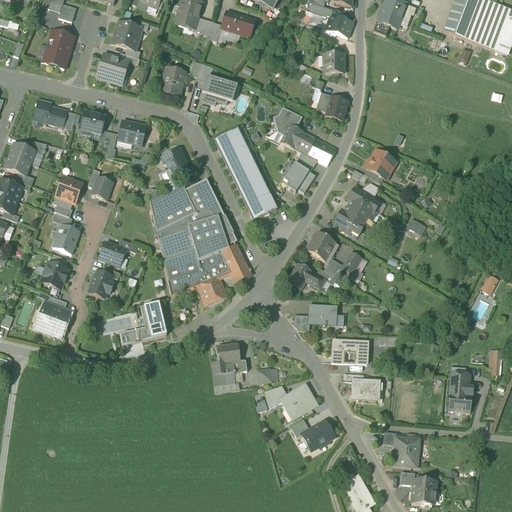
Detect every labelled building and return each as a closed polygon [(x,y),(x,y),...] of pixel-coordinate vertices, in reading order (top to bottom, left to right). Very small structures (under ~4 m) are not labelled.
[(0,0),(0,14),(0,15),(4,17),(7,16),(10,8),(9,6),(5,4),(3,5),(1,4),(2,0),(0,0)] [(59,15),(62,7),(64,1),(60,0),(50,0),(47,12),(59,15)] [(138,5),(139,0),(130,0),(128,6),(136,9),(138,5)] [(138,5),(157,12),(161,0),(139,0),(138,5)] [(192,33),(193,33),(202,5),(185,0),(182,0),(174,27),(175,28),(176,24),(193,30),(192,33)] [(279,0),(256,0),(272,11),(279,0)] [(301,0),(301,2),(308,4),(322,9),(324,3),(328,4),(328,1),(328,0),(301,0)] [(351,9),(351,0),(328,0),(328,1),(336,6),(351,9)] [(389,30),(397,32),(398,28),(406,7),(386,0),(377,24),(377,25),(389,30)] [(511,13),(500,8),(495,7),(479,0),(456,0),(444,35),(506,58),(511,42),(511,13)] [(503,0),(496,0),(495,7),(500,8),(503,0)] [(320,14),(322,9),(308,4),(306,10),(320,14)] [(58,21),(71,25),(75,11),(62,7),(59,15),(58,21)] [(413,10),(406,7),(398,28),(405,31),(413,10)] [(326,33),(336,37),(341,22),(342,17),(333,13),(326,33)] [(220,32),(240,38),(245,21),(226,15),(225,14),(222,28),(220,32)] [(245,20),(245,21),(240,38),(249,41),(255,23),(245,20)] [(0,27),(8,30),(9,23),(0,21),(0,27)] [(195,34),(209,38),(213,26),(199,21),(195,34)] [(352,26),(346,23),(341,22),(336,37),(347,41),(352,26)] [(9,23),(8,30),(17,32),(19,26),(9,23)] [(133,29),(146,33),(148,27),(135,23),(133,29)] [(175,28),(192,33),(193,30),(176,24),(175,28)] [(373,34),(385,39),(389,30),(377,25),(377,24),(376,24),(373,34)] [(126,52),(135,54),(139,41),(136,40),(138,32),(142,33),(145,34),(146,33),(133,29),(117,25),(114,35),(118,36),(114,48),(126,52)] [(222,28),(213,26),(209,38),(218,41),(220,32),(222,28)] [(44,66),(64,72),(69,56),(68,56),(73,39),(52,33),(49,43),(51,43),(44,66)] [(23,47),(18,45),(13,58),(18,60),(23,47)] [(463,51),(458,64),(466,67),(471,54),(463,51)] [(126,52),(124,58),(137,62),(139,55),(135,54),(126,52)] [(135,69),(137,62),(124,58),(120,56),(118,62),(126,65),(126,66),(129,67),(135,69)] [(96,80),(122,88),(122,87),(120,86),(126,66),(126,65),(118,62),(103,57),(96,80)] [(323,77),(339,77),(339,65),(343,65),(343,57),(323,57),(323,77)] [(190,79),(196,81),(200,67),(194,64),(190,79)] [(120,86),(122,87),(129,67),(126,66),(120,86)] [(205,86),(207,80),(210,80),(213,71),(200,67),(196,81),(195,83),(205,86)] [(298,75),(310,80),(316,83),(318,78),(301,70),(298,75)] [(162,96),(179,100),(185,76),(168,72),(162,96)] [(210,80),(207,80),(205,86),(202,96),(204,96),(201,105),(214,109),(216,105),(226,108),(227,104),(232,105),(237,89),(210,80)] [(321,85),(316,83),(310,80),(308,85),(318,89),(321,85)] [(320,96),(317,106),(328,109),(331,99),(320,96)] [(347,104),(331,99),(328,109),(326,116),(325,119),(341,124),(347,104)] [(33,122),(63,130),(67,115),(50,110),(51,107),(38,103),(33,122)] [(326,116),(328,109),(317,106),(315,113),(326,116)] [(277,135),(283,139),(289,128),(283,125),(289,114),(282,111),(278,119),(273,120),(277,135)] [(289,128),(296,131),(302,120),(289,114),(283,125),(289,128)] [(63,130),(71,132),(75,117),(67,115),(63,130)] [(84,115),(80,131),(92,134),(101,136),(105,120),(84,115)] [(117,144),(118,144),(116,148),(129,151),(131,151),(132,147),(141,149),(146,129),(122,124),(117,144)] [(289,128),(283,139),(280,145),(301,156),(306,158),(317,164),(326,169),(335,152),(315,141),(314,141),(312,146),(301,140),(303,135),(296,131),(289,128)] [(90,141),(92,134),(80,131),(78,138),(90,141)] [(268,198),(270,197),(237,131),(236,132),(268,198)] [(268,198),(236,132),(213,143),(252,224),(260,220),(260,221),(269,216),(277,212),(270,197),(268,198)] [(101,148),(107,150),(111,136),(104,135),(101,148)] [(314,141),(303,135),(301,140),(312,146),(314,141)] [(116,138),(111,136),(107,150),(113,151),(116,138)] [(34,155),(43,158),(47,148),(31,144),(28,152),(34,155)] [(14,147),(9,159),(30,167),(34,155),(28,152),(14,147)] [(166,166),(169,173),(173,181),(174,181),(179,178),(179,179),(181,178),(180,177),(189,172),(179,150),(162,159),(166,166)] [(383,182),(384,183),(391,171),(395,165),(391,163),(376,154),(365,171),(367,172),(383,182)] [(301,156),(294,166),(309,175),(317,164),(306,158),(301,156)] [(25,178),(30,167),(9,159),(5,171),(19,176),(25,179),(25,178)] [(146,169),(148,160),(142,159),(141,163),(134,161),(133,167),(146,169)] [(315,179),(309,175),(294,166),(283,183),(287,186),(285,190),(295,196),(297,192),(303,196),(315,179)] [(364,178),(379,187),(383,182),(367,172),(364,178)] [(87,190),(93,192),(97,180),(98,180),(100,175),(94,173),(87,190)] [(178,191),(174,181),(173,181),(169,173),(159,177),(168,196),(178,191)] [(351,179),(358,183),(361,178),(354,174),(351,179)] [(19,176),(16,183),(31,189),(34,182),(25,178),(25,179),(19,176)] [(91,197),(106,203),(112,186),(98,180),(97,180),(93,192),(91,197)] [(57,208),(70,213),(72,206),(74,207),(82,187),(65,181),(62,187),(61,187),(53,207),(56,208),(57,208)] [(197,290),(205,309),(227,300),(219,281),(231,277),(235,286),(250,279),(235,248),(234,246),(236,245),(232,236),(233,236),(224,218),(224,219),(206,182),(202,184),(186,192),(184,193),(182,189),(178,191),(168,196),(149,205),(171,300),(197,290)] [(0,198),(16,205),(21,192),(21,191),(14,189),(0,183),(0,198)] [(29,195),(31,189),(16,183),(14,189),(21,191),(21,192),(29,195)] [(150,203),(159,200),(155,190),(147,193),(150,203)] [(367,230),(367,229),(370,224),(375,215),(374,214),(372,213),(377,205),(367,200),(369,197),(362,193),(361,196),(354,192),(348,203),(351,204),(344,215),(341,214),(334,225),(342,230),(341,232),(349,237),(351,233),(358,237),(364,228),(367,230)] [(12,217),(16,205),(0,198),(0,213),(4,215),(11,218),(12,217)] [(55,216),(69,221),(72,213),(70,213),(57,208),(56,208),(54,215),(55,216)] [(4,215),(2,220),(5,221),(17,226),(19,220),(12,217),(11,218),(4,215)] [(61,228),(69,230),(72,222),(69,221),(55,216),(52,224),(61,228)] [(415,222),(409,230),(421,238),(426,230),(415,222)] [(55,243),(74,250),(80,235),(69,230),(61,228),(55,243)] [(355,242),(358,237),(351,233),(349,237),(348,238),(355,242)] [(306,254),(323,265),(334,245),(317,235),(310,247),(306,253),(307,253),(306,254)] [(64,255),(71,258),(74,250),(55,243),(52,251),(62,255),(63,256),(64,255)] [(134,257),(137,249),(120,243),(117,250),(126,253),(134,257)] [(98,262),(119,270),(126,253),(117,250),(104,245),(98,262)] [(341,273),(351,278),(361,261),(351,255),(342,271),(341,273)] [(53,258),(50,266),(64,272),(68,263),(53,258)] [(323,274),(336,281),(341,273),(342,271),(329,264),(323,274)] [(65,277),(67,273),(64,272),(50,266),(48,266),(41,285),(59,292),(62,285),(64,285),(66,278),(65,277)] [(305,284),(319,292),(324,284),(315,278),(297,268),(292,276),(287,285),(295,289),(295,288),(302,290),(305,284)] [(112,281),(117,283),(120,277),(103,270),(101,276),(113,281),(112,281)] [(324,284),(332,288),(336,281),(323,274),(319,271),(315,278),(324,284)] [(88,296),(104,302),(107,296),(109,297),(113,288),(110,287),(112,281),(113,281),(101,276),(97,274),(88,296)] [(479,292),(487,296),(494,284),(486,279),(479,292)] [(47,308),(63,314),(66,306),(50,299),(47,308)] [(158,305),(143,309),(150,338),(164,335),(164,338),(166,338),(158,305)] [(50,336),(60,339),(69,316),(63,314),(47,308),(45,307),(38,325),(52,330),(50,336)] [(150,338),(143,309),(140,310),(145,330),(139,331),(142,343),(151,341),(150,338)] [(325,327),(326,327),(326,325),(334,325),(335,311),(310,310),(309,319),(309,326),(325,327)] [(0,328),(8,331),(13,320),(4,317),(0,328)] [(298,333),(309,334),(309,326),(309,319),(294,318),(294,328),(298,333)] [(36,330),(50,336),(52,330),(38,325),(36,330)] [(139,331),(119,336),(122,348),(142,343),(139,331)] [(379,348),(398,349),(398,341),(379,340),(379,348)] [(355,366),(366,367),(367,345),(356,344),(356,346),(344,346),(344,344),(333,343),(332,365),(343,365),(343,354),(356,355),(355,366)] [(211,366),(212,378),(234,376),(246,375),(245,364),(244,364),(240,364),(237,347),(216,349),(218,366),(211,366)] [(343,354),(343,365),(355,366),(356,355),(343,354)] [(491,378),(496,378),(498,355),(489,354),(487,370),(491,370),(491,378)] [(471,364),(482,366),(483,358),(472,356),(471,364)] [(256,373),(258,386),(271,385),(271,384),(277,383),(276,371),(269,372),(256,373)] [(212,378),(214,396),(236,393),(235,387),(234,376),(212,378)] [(352,402),(361,402),(361,400),(377,401),(378,385),(363,384),(354,384),(353,397),(352,397),(352,402)] [(468,384),(462,384),(462,390),(461,397),(471,398),(472,390),(467,390),(468,384)] [(279,401),(286,397),(281,388),(264,394),(269,411),(281,404),(279,401)] [(286,397),(279,401),(281,404),(285,412),(287,411),(293,422),(316,408),(305,389),(295,395),(295,393),(286,398),(286,397)] [(461,397),(462,390),(450,389),(447,414),(469,416),(471,398),(461,397)] [(303,423),(290,430),(296,441),(301,438),(309,433),(303,423)] [(309,433),(301,438),(310,453),(333,440),(324,424),(309,433)] [(383,448),(394,449),(395,441),(396,437),(384,436),(383,448)] [(392,468),(416,470),(419,443),(395,441),(394,449),(392,468)] [(399,487),(413,489),(413,482),(414,482),(414,476),(400,475),(399,487)] [(343,488),(356,511),(364,511),(367,511),(374,507),(358,479),(343,488)] [(420,508),(422,509),(425,508),(431,509),(434,506),(435,492),(437,489),(436,486),(436,484),(414,482),(413,482),(413,489),(411,507),(420,508)]
